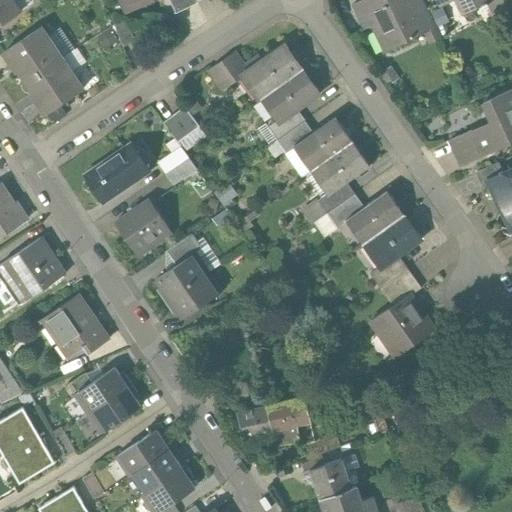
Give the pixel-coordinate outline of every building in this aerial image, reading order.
[(0,0),(0,26),(19,14),(8,0),(0,0)] [(121,0),(129,15),(160,0),(121,0)] [(195,0),(168,0),(176,16),(198,6),(197,4),(195,0)] [(366,0),(354,6),(366,31),(378,26),(366,0)] [(407,0),(366,0),(378,26),(382,35),(388,32),(396,48),(423,35),(424,35),(416,17),(407,0)] [(434,0),(438,7),(452,0),(463,0),(469,13),(484,6),(489,3),(487,0),(434,0)] [(509,14),(502,0),(487,0),(489,3),(484,6),(492,23),(509,14)] [(428,11),(416,17),(424,35),(423,35),(428,46),(441,40),(428,11)] [(127,21),(115,27),(124,49),(136,44),(127,21)] [(40,29),(4,52),(14,67),(16,65),(27,83),(57,63),(49,51),(53,48),(40,29)] [(286,46),(248,72),(264,96),(302,69),(286,46)] [(231,59),(211,72),(224,91),(244,78),(231,59)] [(57,63),(27,83),(38,99),(35,101),(45,116),(82,92),(69,72),(65,75),(57,63)] [(302,69),(264,96),(280,119),(295,109),(296,111),(298,110),(320,94),(302,69)] [(511,90),(491,99),(500,119),(471,132),(482,155),(511,141),(511,90)] [(198,128),(184,109),(163,124),(178,143),(198,128)] [(280,119),(269,127),(278,140),(306,121),(298,110),(296,111),(295,109),(280,119)] [(336,118),(314,133),(314,134),(300,144),(301,145),(316,167),(353,141),(336,118)] [(306,121),(278,140),(288,154),(301,145),(300,144),(314,134),(314,133),(306,121)] [(353,141),(316,167),(331,192),(345,182),(346,183),(347,183),(370,166),(353,141)] [(131,146),(86,177),(103,204),(149,172),(131,146)] [(181,148),(159,164),(166,175),(190,159),(181,148)] [(190,159),(166,175),(174,187),(198,171),(190,159)] [(499,162),(477,173),(483,186),(489,183),(488,181),(504,173),(499,162)] [(511,169),(504,173),(488,181),(489,183),(511,230),(511,169)] [(345,182),(331,192),(318,201),(327,213),(329,212),(355,194),(347,183),(346,183),(345,182)] [(13,203),(0,184),(0,235),(27,218),(16,201),(13,203)] [(364,207),(351,216),(351,217),(369,241),(404,215),(387,191),(364,207)] [(355,194),(329,212),(338,226),(351,217),(351,216),(364,207),(355,194)] [(148,203),(116,224),(135,252),(167,231),(148,203)] [(404,215),(369,241),(385,264),(398,256),(399,255),(421,240),(404,215)] [(192,235),(167,251),(177,266),(195,254),(202,249),(192,235)] [(41,239),(0,266),(0,278),(19,307),(65,275),(41,239)] [(177,266),(154,282),(159,289),(156,291),(165,303),(209,273),(195,254),(177,266)] [(398,256),(385,265),(385,264),(371,274),(381,289),(407,271),(408,270),(398,256)] [(407,271),(381,289),(392,307),(407,297),(408,299),(420,290),(407,271)] [(209,273),(165,303),(173,315),(176,314),(181,321),(222,293),(209,273)] [(79,294),(46,317),(70,353),(86,343),(91,350),(109,338),(79,294)] [(392,307),(369,321),(382,341),(387,338),(398,355),(433,332),(420,313),(418,315),(408,299),(407,297),(392,307)] [(226,302),(205,311),(209,322),(230,313),(226,302)] [(24,393),(0,358),(0,399),(2,403),(24,393)] [(93,382),(75,394),(88,414),(132,384),(124,372),(120,375),(115,367),(93,382)] [(86,372),(66,385),(73,395),(75,394),(93,382),(86,372)] [(227,373),(213,375),(218,405),(232,403),(227,373)] [(132,384),(88,414),(101,433),(141,406),(136,399),(140,396),(132,384)] [(303,398),(266,408),(272,434),(275,448),(299,442),(295,429),(308,425),(303,398)] [(23,407),(0,420),(0,447),(4,455),(39,435),(23,407)] [(266,408),(236,416),(243,441),(272,434),(266,408)] [(313,445),(308,425),(295,429),(299,442),(305,459),(321,453),(339,447),(336,437),(313,445)] [(157,429),(116,456),(130,476),(134,474),(133,473),(170,449),(174,447),(165,434),(162,437),(157,429)] [(76,450),(64,430),(54,436),(66,456),(76,450)] [(39,435),(4,455),(20,483),(55,462),(39,435)] [(170,449),(133,473),(134,474),(146,491),(146,492),(183,467),(182,467),(170,449)] [(305,459),(301,460),(305,472),(311,470),(325,465),(321,453),(305,459)] [(325,465),(311,470),(321,497),(350,487),(341,460),(325,465)] [(183,467),(146,492),(146,491),(142,494),(154,511),(157,511),(173,502),(196,487),(191,479),(194,477),(186,465),(182,467),(183,467)] [(403,466),(377,477),(383,491),(389,489),(393,498),(399,496),(395,483),(407,479),(403,466)] [(105,493),(93,472),(83,478),(95,498),(105,493)] [(350,487),(321,497),(325,511),(365,511),(377,508),(372,496),(361,500),(356,485),(350,487)] [(88,511),(74,487),(39,507),(42,511),(88,511)] [(423,511),(418,498),(397,506),(399,511),(423,511)] [(157,511),(179,511),(180,511),(173,502),(157,511)]
